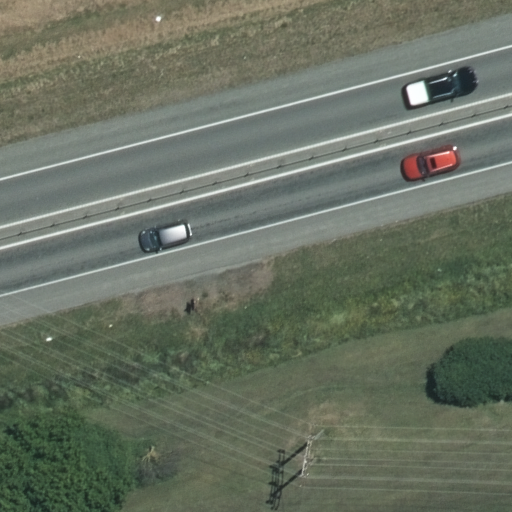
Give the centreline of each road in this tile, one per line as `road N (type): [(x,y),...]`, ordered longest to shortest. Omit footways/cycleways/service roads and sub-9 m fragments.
road 1 (trunk): [(0,216),(511,79)]
road 2 (trunk): [(511,128),(0,260)]
